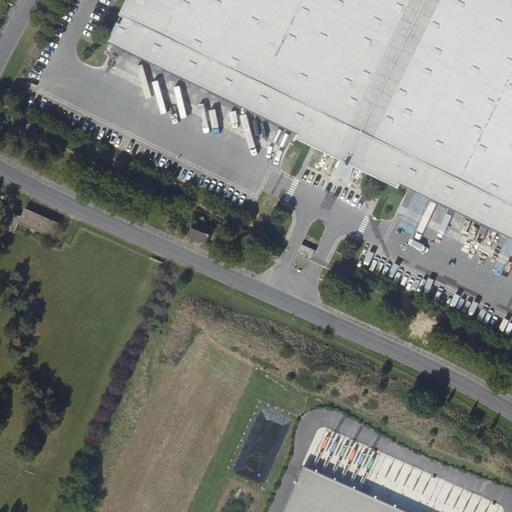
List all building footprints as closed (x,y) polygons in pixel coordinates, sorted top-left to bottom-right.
[(120,22),(110,43),(299,135),(297,138),(342,160),(335,174),(349,181),(356,167),(401,189),(402,185),(511,238),(511,0),(130,0),(123,16),(126,18),(123,24),(120,22)] [(29,123),(27,128),(36,134),(39,129),(29,123)] [(24,208),(20,217),(18,221),(53,237),(59,224),(24,208)] [(20,217),(14,214),(7,229),(13,232),(15,229),(18,221),(20,217)] [(187,237),(205,245),(212,228),(193,221),(187,237)] [(268,233),(259,228),(256,235),(265,239),(268,233)] [(430,511),(305,459),(282,511),(430,511)]
